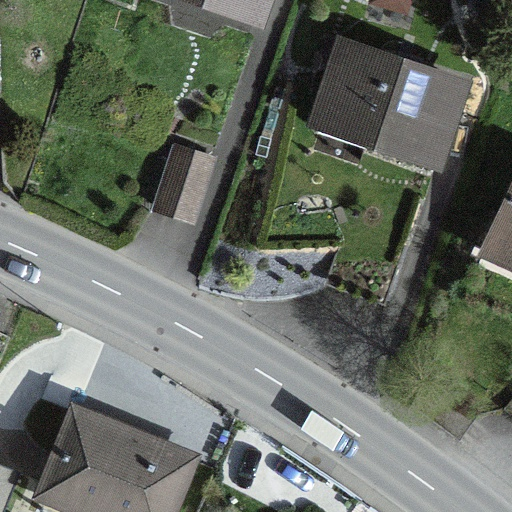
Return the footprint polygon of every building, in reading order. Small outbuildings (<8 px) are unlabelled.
[(216,0),(260,15),(265,0),(216,0)] [(344,41),(320,121),(366,135),(364,143),(430,163),(454,83),(393,64),(395,57),(344,41)] [(206,157),(176,148),(157,206),(188,217),(206,157)] [(511,186),(492,232),(511,241),(511,186)] [(344,221),(325,275),(382,295),(401,241),(344,221)] [(408,403),(457,438),(474,413),(426,378),(408,403)] [(511,416),(511,392),(500,407),(511,416)] [(92,511),(167,511),(190,458),(78,413),(46,494),(92,511)]
